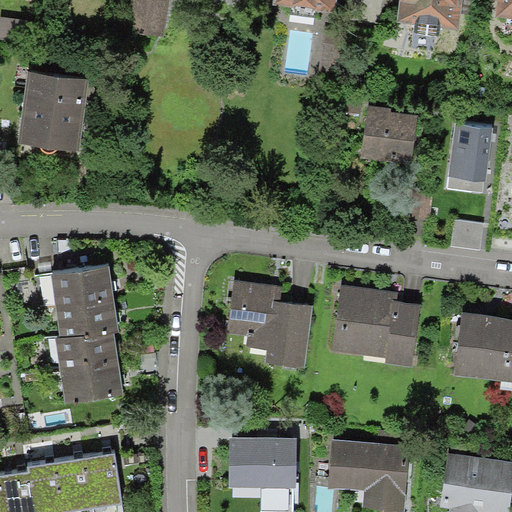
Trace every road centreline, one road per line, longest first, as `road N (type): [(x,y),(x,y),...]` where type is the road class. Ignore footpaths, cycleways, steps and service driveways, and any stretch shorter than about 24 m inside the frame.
road 1 (residential): [(511,273),(199,230)]
road 2 (residential): [(199,230),(182,511)]
road 3 (residential): [(199,230),(110,216),(0,219)]
